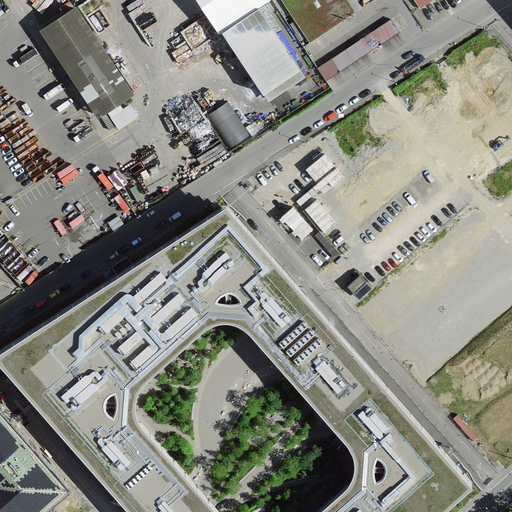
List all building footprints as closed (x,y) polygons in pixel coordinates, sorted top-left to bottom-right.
[(290,0),(316,38),(365,6),(361,0),(290,0)] [(80,2),(44,26),(102,114),(139,90),(80,2)] [(223,32),(271,101),(307,77),(260,8),(223,32)] [(391,19),(318,68),(326,80),(400,32),(391,19)] [(209,116),(228,147),(249,134),(229,104),(209,116)] [(0,367),(131,511),(449,511),(459,504),(473,491),(216,206),(0,350),(0,367)] [(0,303),(13,292),(11,288),(18,283),(0,263),(0,303)] [(0,511),(38,511),(68,487),(0,406),(0,511)]
